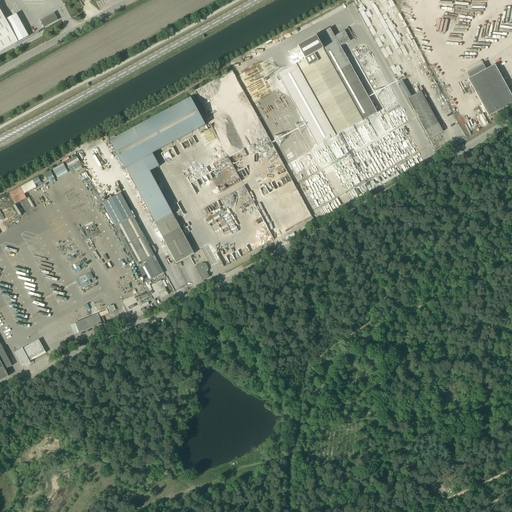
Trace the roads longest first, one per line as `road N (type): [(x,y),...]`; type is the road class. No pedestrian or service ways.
road 1 (unclassified): [(0,399),(511,117)]
road 2 (secondary): [(0,141),(255,0)]
road 3 (unclassified): [(0,70),(130,0)]
